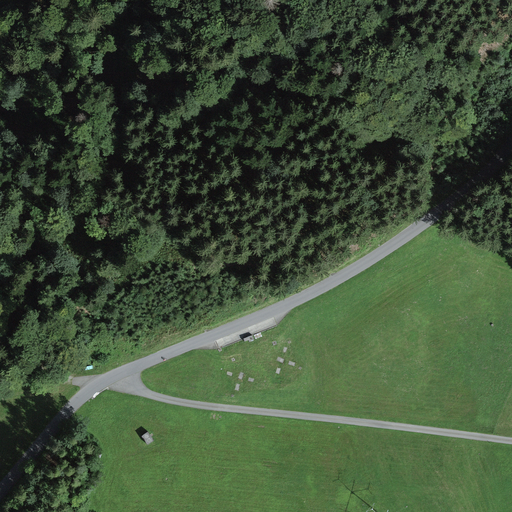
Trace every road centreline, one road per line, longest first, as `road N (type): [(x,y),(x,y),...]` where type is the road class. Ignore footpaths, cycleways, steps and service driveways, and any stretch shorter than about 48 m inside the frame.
road 1 (unclassified): [(511,139),(467,192),(375,257),(76,403),(0,490)]
road 2 (track): [(123,375),(168,398),(511,439)]
